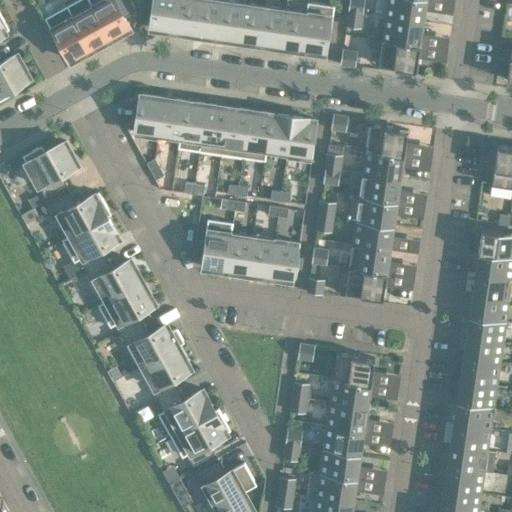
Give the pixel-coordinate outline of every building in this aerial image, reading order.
[(118,0),(99,0),(91,5),(110,38),(130,27),(117,4),(120,3),(118,0)] [(150,27),(173,31),(177,0),(151,0),(151,1),(154,2),(150,27)] [(177,0),(173,31),(194,34),(199,0),(177,0)] [(220,0),(199,0),(194,34),(216,37),(220,0)] [(242,2),(228,0),(220,0),(216,37),(237,40),(242,2)] [(348,0),(347,10),(362,12),(364,0),(348,0)] [(387,0),(385,16),(423,21),(425,0),(387,0)] [(305,11),(285,8),(280,46),(301,49),(308,1),(307,1),(305,11)] [(308,1),(301,49),(324,53),(327,27),(330,27),(334,5),(308,1)] [(264,5),(242,2),(237,40),(258,43),(264,5)] [(91,5),(72,15),(91,49),(110,38),(91,5)] [(285,8),(264,5),(258,43),(280,46),(285,8)] [(362,12),(347,10),(345,25),(360,27),(362,12)] [(0,33),(8,29),(0,13),(0,33)] [(91,49),(72,15),(50,28),(56,38),(58,37),(71,60),(91,49)] [(385,16),(381,39),(419,45),(423,21),(385,16)] [(419,45),(381,39),(378,64),(416,70),(419,45)] [(342,48),(340,63),(355,65),(357,50),(342,48)] [(0,99),(13,93),(9,86),(29,75),(17,52),(0,61),(0,99)] [(132,131),(158,134),(163,96),(141,93),(137,119),(134,118),(132,131)] [(158,134),(179,137),(185,99),(163,96),(158,134)] [(198,150),(199,150),(206,102),(185,99),(179,137),(199,140),(198,150)] [(199,150),(221,153),(227,106),(206,102),(199,150)] [(221,153),(242,157),(249,109),(227,106),(221,153)] [(242,157),(263,160),(270,112),(249,109),(242,157)] [(270,112),(263,160),(265,160),(266,150),(286,153),(292,115),(270,112)] [(330,128),(345,130),(348,115),(332,113),(330,128)] [(314,118),(292,115),(286,153),(312,157),(313,144),(310,144),(314,118)] [(369,123),(366,148),(404,153),(407,129),(369,123)] [(22,155),(44,195),(67,183),(61,172),(78,163),(65,140),(45,151),(41,144),(22,155)] [(491,183),(511,185),(511,146),(497,145),(491,183)] [(366,148),(362,172),(400,177),(404,153),(366,148)] [(327,151),(325,166),(340,168),(342,154),(327,151)] [(146,162),(151,171),(159,166),(155,157),(146,162)] [(159,166),(151,171),(155,179),(164,174),(159,166)] [(340,168),(325,166),(322,181),(338,184),(340,168)] [(349,193),(349,194),(397,201),(400,177),(362,172),(359,194),(349,193)] [(184,191),(193,192),(194,183),(185,181),(184,191)] [(194,183),(193,192),(203,194),(204,184),(194,183)] [(227,193),(236,194),(238,184),(228,183),(227,193)] [(238,184),(236,194),(246,195),(247,186),(238,184)] [(270,199),(279,200),(281,190),(271,189),(270,199)] [(281,190),(279,200),(289,201),(290,192),(281,190)] [(61,239),(62,239),(110,213),(98,191),(77,203),(71,192),(49,204),(55,215),(59,213),(70,234),(61,239)] [(349,194),(346,218),(393,225),(397,201),(349,194)] [(36,195),(28,200),(33,207),(40,203),(36,195)] [(225,208),(234,209),(236,200),(226,198),(225,208)] [(320,199),(318,214),(333,216),(335,201),(320,199)] [(236,200),(234,209),(244,211),(245,201),(236,200)] [(267,214),(277,215),(278,206),(269,204),(267,214)] [(278,206),(277,215),(286,217),(288,207),(278,206)] [(33,207),(21,214),(26,223),(38,216),(33,207)] [(79,258),(85,269),(107,257),(101,246),(119,236),(107,215),(110,213),(62,239),(74,261),(79,258)] [(498,223),(508,224),(510,215),(499,213),(498,223)] [(333,216),(318,214),(316,229),(331,231),(333,216)] [(355,220),(352,243),(390,248),(393,225),(346,218),(346,219),(355,220)] [(203,266),(225,269),(231,231),(205,228),(204,240),(207,241),(203,266)] [(511,232),(481,228),(478,251),(511,255),(511,232)] [(225,269),(247,273),(252,235),(231,231),(225,269)] [(252,235),(247,273),(268,276),(274,238),(252,235)] [(274,238),(268,276),(291,279),(294,253),(298,254),(299,241),(274,238)] [(339,264),(339,265),(386,272),(390,248),(352,243),(348,266),(339,264)] [(313,246),(311,261),(326,264),(328,248),(313,246)] [(511,255),(478,251),(475,272),(511,278),(511,276),(511,255)] [(97,304),(98,304),(142,280),(130,258),(112,268),(107,257),(85,269),(91,280),(95,278),(106,299),(97,304)] [(386,272),(339,265),(335,290),(383,297),(386,272)] [(475,272),(472,294),(509,299),(511,278),(475,272)] [(309,276),(306,291),(322,293),(324,278),(309,276)] [(115,323),(121,334),(142,322),(137,311),(155,301),(142,280),(98,304),(110,326),(115,323)] [(472,294),(469,315),(506,320),(509,299),(472,294)] [(469,315),(466,336),(503,342),(506,320),(469,315)] [(130,343),(142,365),(178,345),(166,323),(148,333),(142,322),(121,334),(127,345),(130,343)] [(466,336),(463,358),(499,363),(503,342),(466,336)] [(297,357),(312,359),(314,344),(299,342),(297,357)] [(151,388),(157,399),(178,387),(173,376),(190,366),(178,345),(142,365),(154,386),(151,388)] [(336,352),(332,377),(371,382),(374,357),(336,352)] [(463,358),(459,379),(496,384),(499,363),(463,358)] [(396,389),(401,375),(388,371),(383,384),(396,389)] [(332,377),(329,400),(367,406),(371,382),(332,377)] [(459,379),(456,401),(493,406),(496,384),(459,379)] [(294,380),(292,395),(307,397),(309,382),(294,380)] [(157,413),(169,434),(218,408),(217,407),(214,409),(202,388),(184,398),(178,387),(157,399),(163,410),(157,413)] [(307,397),(292,395),(289,410),(304,412),(307,397)] [(329,400),(326,424),(364,430),(367,406),(329,400)] [(456,401),(453,422),(490,428),(493,406),(456,401)] [(218,408),(169,434),(182,456),(187,453),(193,464),(215,452),(209,441),(230,430),(218,408)] [(453,422),(450,444),(487,449),(490,428),(453,422)] [(326,424),(322,448),(360,453),(364,430),(326,424)] [(287,427),(285,442),(300,444),(302,430),(287,427)] [(300,444),(285,442),(282,457),(298,460),(300,444)] [(450,444),(447,465),(484,471),(487,449),(450,444)] [(309,469),(309,470),(357,477),(360,453),(322,448),(319,470),(309,469)] [(198,473),(219,511),(227,511),(249,500),(244,491),(256,484),(243,461),(226,471),(220,460),(198,473)] [(447,465),(444,486),(481,492),(484,471),(447,465)] [(309,470),(306,494),(353,501),(357,477),(309,470)] [(280,475),(278,490),(293,492),(295,477),(280,475)] [(169,483),(182,505),(192,500),(179,477),(169,483)] [(444,486),(441,508),(469,511),(477,511),(481,492),(444,486)] [(293,492),(278,490),(275,505),(291,507),(293,492)] [(315,496),(312,511),(351,511),(353,501),(306,494),(306,495),(315,496)]
